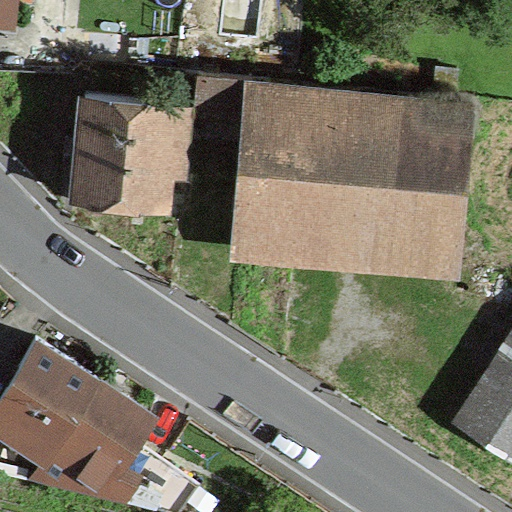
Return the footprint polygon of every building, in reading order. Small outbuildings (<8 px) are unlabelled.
[(0,0),(0,12),(15,14),(16,0),(0,0)] [(239,69),(204,66),(201,94),(236,98),(239,69)] [(477,94),(302,75),(257,70),(254,104),(344,111),(392,114),(475,122),(477,94)] [(172,164),(179,96),(89,86),(78,189),(87,190),(95,200),(110,202),(122,194),(169,197),(172,164)] [(195,97),(179,96),(172,164),(187,165),(195,97)] [(344,111),(254,104),(251,142),(247,178),(245,210),(335,218),(344,111)] [(335,218),(381,222),(392,114),(344,111),(335,218)] [(465,229),(475,122),(392,114),(381,222),(465,229)] [(247,178),(251,142),(244,141),(242,178),(247,178)] [(54,440),(100,372),(101,369),(40,331),(0,390),(0,406),(2,407),(0,410),(0,418),(43,446),(50,437),(54,440)] [(511,340),(495,368),(511,379),(511,340)] [(511,379),(495,368),(480,389),(511,410),(511,379)] [(155,408),(100,372),(54,440),(66,447),(109,475),(137,435),(155,408)] [(511,410),(480,389),(464,415),(511,445),(511,410)] [(136,493),(162,452),(137,435),(109,475),(103,485),(130,492),(136,493)] [(66,447),(50,473),(103,485),(109,475),(66,447)] [(136,493),(179,505),(198,476),(162,452),(136,493)]
